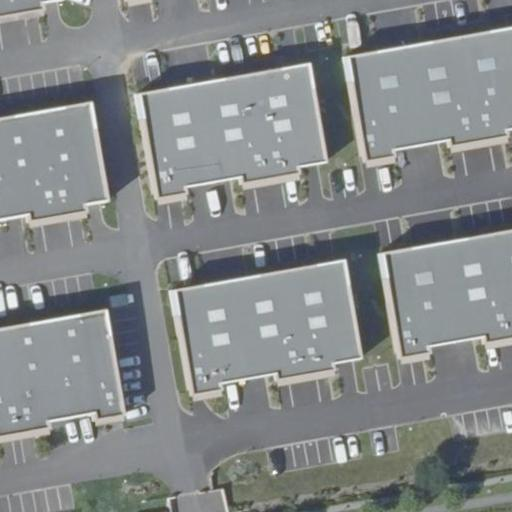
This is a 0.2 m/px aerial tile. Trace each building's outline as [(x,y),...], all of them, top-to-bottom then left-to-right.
[(65,0),(0,0),(0,19),(46,11),(45,5),(66,1),(65,0)] [(511,27),(344,57),(361,157),(362,163),(392,157),(391,152),(447,142),(448,148),(478,142),(477,136),(511,130),(511,27)] [(306,64),(134,95),(152,194),(153,200),(182,195),(181,189),(238,179),(239,185),(269,179),(268,174),(324,163),(306,64)] [(0,119),(0,221),(28,216),(29,223),(89,212),(88,206),(109,202),(92,103),(0,119)] [(511,230),(378,254),(396,353),(397,359),(427,354),(425,348),(482,338),(483,344),(511,338),(511,230)] [(341,260),(169,291),(187,391),(188,396),(217,391),(216,385),(273,375),(274,381),(331,371),(330,365),(359,360),(341,260)] [(0,438),(51,430),(50,423),(94,416),(95,422),(126,417),(107,310),(0,329),(0,438)] [(70,484),(45,488),(49,511),(74,507),(70,484)]
